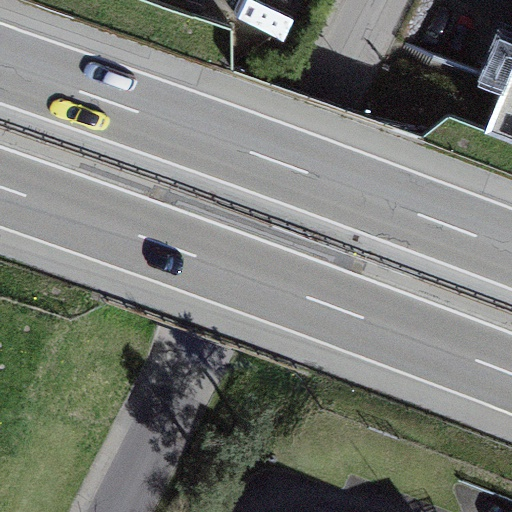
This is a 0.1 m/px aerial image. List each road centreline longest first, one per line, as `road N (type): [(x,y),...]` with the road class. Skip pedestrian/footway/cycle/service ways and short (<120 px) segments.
road 1 (residential): [(373,0),(117,511)]
road 2 (motorway): [(0,189),(511,376)]
road 3 (motorway): [(511,249),(0,62)]
